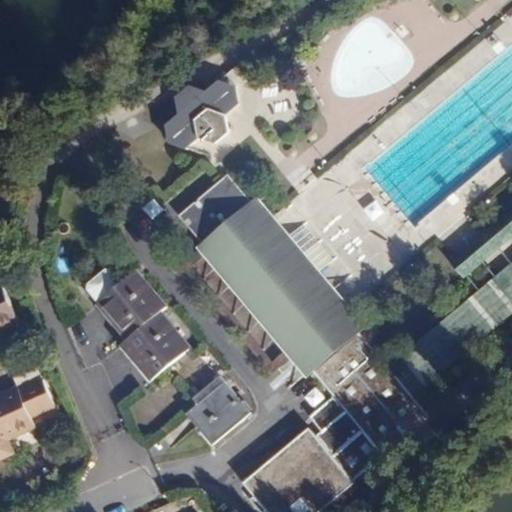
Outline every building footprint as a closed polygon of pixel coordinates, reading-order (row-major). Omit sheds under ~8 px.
[(186,146),(200,134),(215,141),(229,130),(224,115),(238,103),(235,84),(219,80),(206,90),(191,84),(177,96),(180,110),(167,123),(171,139),(186,146)] [(323,430),(319,434),(314,428),(247,483),(254,492),(250,495),(262,509),(266,506),(270,511),(314,511),(355,479),(335,455),(364,427),(397,467),(440,431),(415,396),(504,320),(511,329),(511,205),(450,257),(464,275),(511,236),(511,260),(388,365),(359,330),(364,325),(257,201),(254,203),(229,173),(181,212),(206,242),(202,246),(309,372),(315,367),(338,394),(312,416),(323,430)] [(140,270),(101,302),(130,337),(164,310),(169,305),(140,270)] [(0,336),(22,327),(9,296),(5,297),(0,287),(0,336)] [(125,341),(155,379),(194,347),(164,310),(130,337),(125,341)] [(188,412),(214,444),(253,412),(223,375),(196,397),(200,402),(188,412)] [(0,459),(9,456),(12,449),(9,442),(39,429),(36,421),(57,413),(47,387),(25,396),(23,391),(0,401),(0,459)] [(235,466),(242,479),(258,470),(250,458),(235,466)] [(177,511),(200,511),(196,503),(177,511)]
